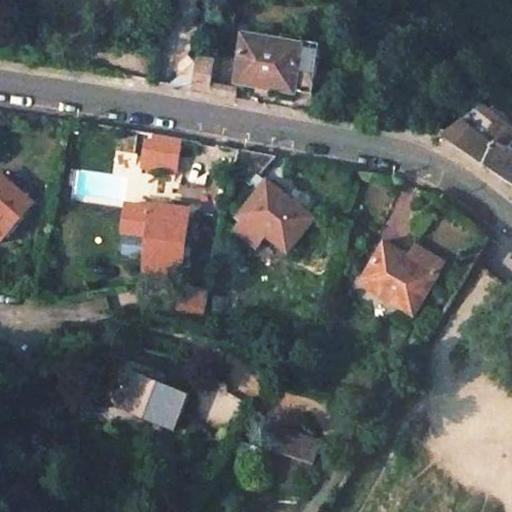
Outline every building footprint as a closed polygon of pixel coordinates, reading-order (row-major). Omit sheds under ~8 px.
[(246,36),(237,82),(295,93),(303,45),(246,36)] [(303,45),(295,93),(313,95),(321,50),(303,45)] [(196,74),(194,89),(234,96),(234,91),(212,87),(216,60),(200,58),(196,74)] [(170,86),(193,91),(199,60),(170,86)] [(484,106),(440,137),(445,139),(508,182),(511,177),(511,150),(509,148),(511,144),(511,129),(490,111),(484,106)] [(173,174),(180,139),(155,134),(153,142),(145,140),(139,166),(173,174)] [(0,242),(33,204),(1,175),(0,177),(0,176),(0,242)] [(314,218),(268,182),(238,219),(243,223),(237,231),(256,246),(267,235),(288,251),(314,218)] [(190,210),(154,205),(153,210),(130,208),(126,239),(149,242),(145,273),(150,274),(164,276),(180,279),(183,256),(185,248),(188,225),(189,216),(190,210)] [(385,243),(362,283),(413,314),(435,278),(409,262),(411,259),(385,243)] [(417,248),(411,259),(409,262),(435,278),(443,264),(417,248)] [(164,276),(150,274),(148,283),(162,285),(164,276)] [(204,308),(178,303),(175,316),(201,322),(204,308)] [(0,374),(8,346),(0,343),(0,374)] [(140,380),(143,375),(131,370),(129,375),(140,380)] [(140,380),(129,375),(124,387),(116,406),(128,411),(128,412),(160,425),(175,431),(190,395),(169,386),(163,384),(156,381),(150,378),(143,375),(140,380)] [(365,447),(378,426),(350,419),(344,433),(356,437),(354,442),(365,447)] [(160,425),(156,435),(162,438),(168,441),(169,438),(178,442),(184,426),(178,424),(175,431),(160,425)] [(282,456),(268,453),(267,458),(314,468),(318,452),(322,433),(289,425),(284,446),(282,456)] [(168,441),(162,438),(157,449),(192,464),(198,450),(178,442),(169,438),(168,441)] [(270,443),(268,453),(282,456),(284,446),(270,443)] [(202,454),(189,478),(204,486),(217,463),(202,454)]
